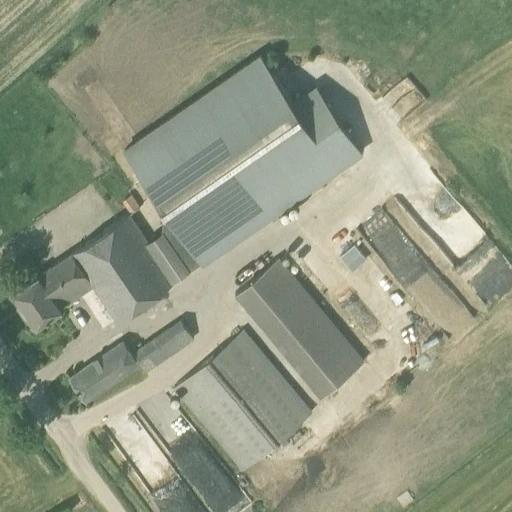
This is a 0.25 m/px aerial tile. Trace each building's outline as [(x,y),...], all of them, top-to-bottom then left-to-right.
[(189,271),(364,152),(319,87),(295,104),(280,81),(263,56),(125,150),(168,213),(165,216),(163,231),(189,271)] [(176,280),(130,212),(12,292),(35,325),(94,285),(117,320),(176,280)] [(346,234),(333,246),(345,260),(358,248),(346,234)] [(366,356),(281,255),(235,292),(321,394),(366,356)] [(133,353),(123,338),(69,377),(86,401),(139,363),(145,371),(194,337),(182,319),(133,353)] [(243,469),(312,411),(243,328),(175,386),(243,469)] [(192,420),(163,437),(208,511),(234,511),(244,506),(192,420)]
